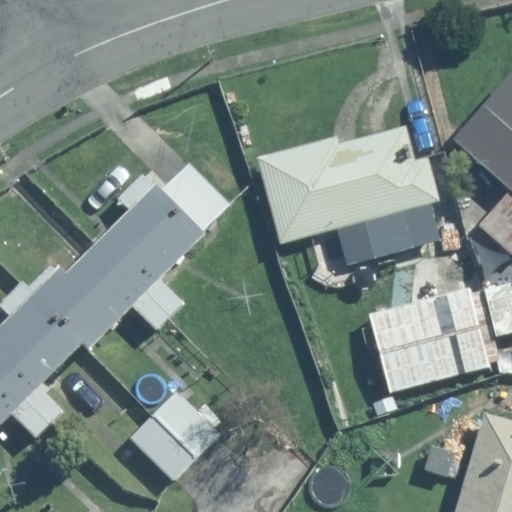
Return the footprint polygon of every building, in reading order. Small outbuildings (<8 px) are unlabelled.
[(511,74),(451,138),(511,194),(483,224),(511,252),(511,74)] [(338,141),(261,158),(280,240),(442,205),(431,153),(392,162),(386,136),(339,146),(338,141)] [(48,265),(30,283),(25,278),(0,302),(0,307),(10,318),(0,328),(0,423),(10,414),(34,438),(62,411),(40,389),(127,304),(156,333),(182,308),(160,285),(238,208),(195,164),(158,201),(146,188),(58,275),(48,265)] [(372,368),(331,375),(337,408),(378,401),(372,368)] [(176,395),(129,441),(170,483),(217,437),(176,395)] [(511,511),(511,423),(477,414),(450,511),(511,511)]
